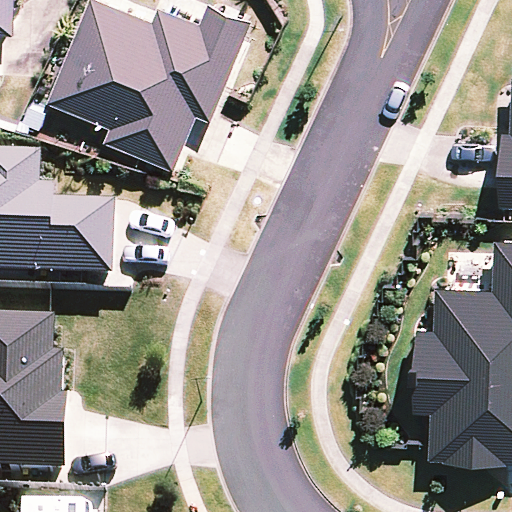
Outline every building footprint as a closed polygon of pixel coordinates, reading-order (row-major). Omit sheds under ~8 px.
[(0,0),(0,85),(1,86),(3,27),(17,27),(17,0),(0,0)] [(160,0),(156,12),(125,0),(90,0),(52,95),(113,120),(108,134),(178,163),(201,108),(215,114),(226,87),(256,14),(221,0),(210,0),(205,16),(165,0),(160,0)] [(0,274),(114,279),(117,204),(55,202),(55,187),(40,187),(41,154),(36,154),(0,152),(0,274)] [(511,232),(499,232),(498,281),(440,280),(439,322),(418,321),(417,367),(426,367),(424,405),(436,405),(435,451),(511,453),(511,232)] [(0,469),(65,472),(68,399),(63,399),(64,356),(53,355),(54,319),(50,319),(0,316),(0,469)]
